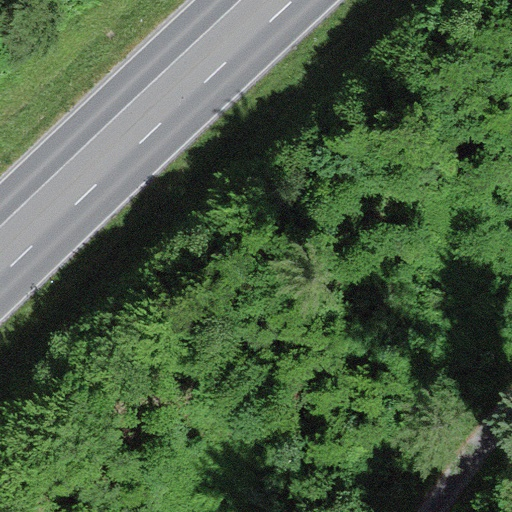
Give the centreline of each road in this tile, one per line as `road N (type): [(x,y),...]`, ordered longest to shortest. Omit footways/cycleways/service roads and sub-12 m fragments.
road 1 (primary): [(268,0),(0,251)]
road 2 (track): [(511,402),(432,511)]
